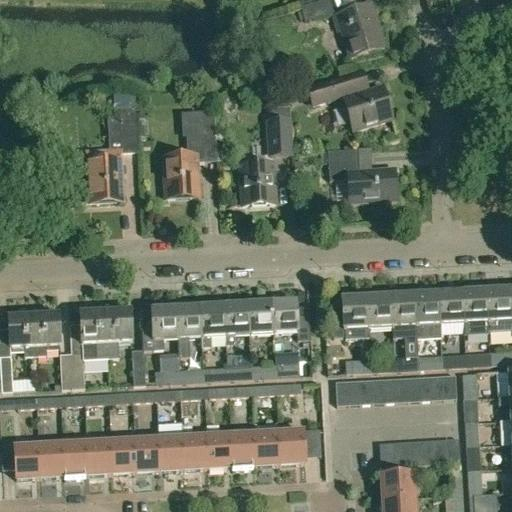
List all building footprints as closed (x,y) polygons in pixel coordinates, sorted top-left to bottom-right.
[(333,15),(329,1),(300,9),(305,24),(333,15)] [(371,8),(334,20),(346,61),(384,50),(371,8)] [(383,90),(370,94),(362,72),(306,90),(312,110),(343,102),(353,134),(392,122),(383,90)] [(119,120),(120,140),(139,139),(138,119),(137,119),(137,113),(120,114),(120,120),(119,120)] [(269,125),(270,161),(294,160),(292,113),(272,113),(273,125),(269,125)] [(197,166),(203,165),(202,147),(215,146),(214,115),(201,115),(202,139),(186,140),(187,159),(163,161),(165,201),(199,200),(197,166)] [(356,152),(327,154),(329,185),(348,183),(349,207),(397,204),(395,172),(358,174),(356,152)] [(89,205),(122,204),(120,153),(86,155),(89,205)] [(274,167),(240,168),(242,209),(276,207),(274,167)] [(509,290),(486,292),(488,336),(511,334),(509,290)] [(488,336),(486,292),(461,293),(463,339),(486,338),(486,336),(488,336)] [(461,293),(438,295),(440,327),(462,326),(462,339),(463,339),(461,293)] [(438,295),(413,296),(416,343),(441,341),(440,327),(438,295)] [(416,343),(413,296),(390,297),(391,330),(392,341),(416,339),(416,343)] [(390,297),(365,299),(367,332),(391,330),(390,297)] [(367,332),(365,299),(341,300),(342,316),(332,317),(333,341),(344,341),(344,344),(368,342),(367,332)] [(309,318),(297,319),(296,303),(270,304),(272,337),(296,335),(297,343),(299,343),(308,343),(310,343),(309,318)] [(272,337),(270,304),(246,306),(248,338),(272,337)] [(235,345),(235,339),(248,338),(246,306),(222,307),(224,339),(225,349),(232,348),(235,345)] [(211,351),(210,340),(224,339),(222,307),(199,309),(200,341),(201,352),(211,351)] [(189,361),(188,342),(200,341),(199,309),(175,310),(177,342),(178,361),(189,361)] [(163,353),(162,343),(177,342),(175,310),(150,312),(151,328),(142,328),(144,352),(152,351),(152,354),(163,353)] [(119,361),(117,345),(131,344),(130,313),(105,314),(107,362),(119,361)] [(106,346),(105,314),(80,316),(81,340),(70,341),(71,357),(73,392),(84,392),(82,363),(96,362),(107,362),(106,346)] [(33,318),(35,350),(36,360),(46,360),(46,349),(59,348),(58,317),(33,318)] [(35,350),(33,318),(8,319),(9,351),(23,350),(24,361),(36,360),(35,350)] [(131,354),(133,389),(145,388),(143,353),(131,354)] [(511,354),(489,356),(490,370),(511,368),(511,354)] [(489,356),(464,358),(465,371),(490,370),(489,356)] [(61,393),(73,392),(71,357),(59,358),(61,393)] [(464,358),(442,359),(442,372),(465,371),(464,358)] [(442,359),(417,360),(418,374),(442,372),(442,359)] [(11,360),(0,360),(0,375),(1,396),(13,396),(11,360)] [(417,360),(393,362),(394,375),(418,374),(417,360)] [(393,362),(369,363),(370,376),(394,375),(393,362)] [(370,376),(369,363),(345,365),(346,378),(370,376)] [(274,368),(275,381),(299,380),(299,367),(274,368)] [(274,368),(250,370),(251,383),(275,381),(274,368)] [(250,370),(226,371),(227,384),(251,383),(250,370)] [(226,371),(202,373),(203,386),(227,384),(226,371)] [(202,373),(179,374),(179,387),(203,386),(202,373)] [(179,387),(179,374),(154,375),(155,389),(179,387)] [(511,375),(507,376),(507,377),(496,377),(498,401),(511,399),(511,375)] [(462,378),(463,402),(477,402),(475,377),(462,378)] [(455,379),(443,380),(444,403),(457,403),(455,379)] [(432,404),(430,380),(418,381),(420,405),(432,404)] [(432,404),(444,403),(443,380),(430,380),(432,404)] [(420,405),(418,381),(406,382),(408,405),(420,405)] [(383,383),(384,406),(396,406),(395,382),(383,383)] [(395,382),(396,406),(408,405),(406,382),(395,382)] [(359,384),(360,408),(371,407),(370,383),(359,384)] [(370,383),(371,407),(384,406),(383,383),(370,383)] [(359,384),(347,385),(348,408),(360,408),(359,384)] [(348,408),(347,385),(336,385),(337,409),(348,408)] [(275,388),(276,398),(296,396),(296,387),(275,388)] [(256,399),(276,398),(275,388),(256,389),(256,399)] [(228,390),(228,400),(248,399),(248,389),(228,390)] [(228,400),(228,390),(208,391),(209,401),(214,401),(228,400)] [(180,393),(180,403),(200,402),(200,392),(180,393)] [(180,403),(180,393),(160,394),(160,395),(156,395),(156,404),(180,403)] [(132,396),(132,406),(156,404),(156,395),(152,396),(152,395),(132,396)] [(113,407),(132,406),(132,396),(112,397),(113,407)] [(84,399),(84,409),(105,407),(104,397),(84,399)] [(65,410),(84,409),(84,399),(64,400),(65,410)] [(509,424),(511,424),(511,399),(498,401),(499,411),(509,410),(509,424)] [(56,400),(36,401),(37,411),(49,410),(57,410),(56,400)] [(17,412),(37,411),(36,401),(17,402),(17,412)] [(477,402),(463,402),(464,427),(478,426),(477,414),(477,402)] [(501,448),(511,448),(511,447),(511,424),(509,424),(499,425),(501,448)] [(464,427),(466,450),(479,450),(478,426),(464,427)] [(303,435),(292,435),(278,436),(280,468),(305,466),(303,435)] [(256,469),(280,468),(278,436),(254,437),(256,469)] [(230,439),(232,471),(256,469),(254,437),(230,439)] [(208,472),(232,471),(230,439),(206,440),(208,472)] [(208,472),(206,440),(182,441),(184,473),(208,472)] [(160,475),(184,473),(182,441),(158,443),(160,475)] [(446,443),(447,467),(460,466),(459,442),(446,443)] [(136,476),(160,475),(158,443),(135,444),(136,476)] [(447,467),(446,443),(432,444),(433,468),(447,467)] [(111,445),(112,477),(136,476),(135,444),(111,445)] [(433,468),(432,444),(419,445),(420,469),(433,468)] [(88,479),(112,477),(111,445),(87,447),(88,479)] [(420,469),(419,445),(405,446),(407,470),(420,469)] [(394,470),(393,446),(379,447),(381,471),(394,470)] [(393,446),(394,470),(407,470),(405,446),(393,446)] [(87,447),(63,448),(64,480),(88,479),(87,447)] [(41,481),(64,480),(63,448),(39,450),(41,481)] [(2,473),(15,472),(16,483),(41,481),(39,450),(14,451),(1,452),(2,473)] [(466,450),(467,475),(481,474),(479,450),(466,450)] [(467,475),(468,498),(482,497),(481,474),(467,475)] [(382,503),(414,502),(412,477),(381,479),(382,503)] [(451,480),(452,499),(463,499),(461,479),(451,480)] [(468,498),(469,511),(482,511),(482,497),(468,498)] [(463,511),(463,499),(452,499),(452,511),(463,511)] [(382,503),(382,511),(414,511),(414,502),(382,503)]
